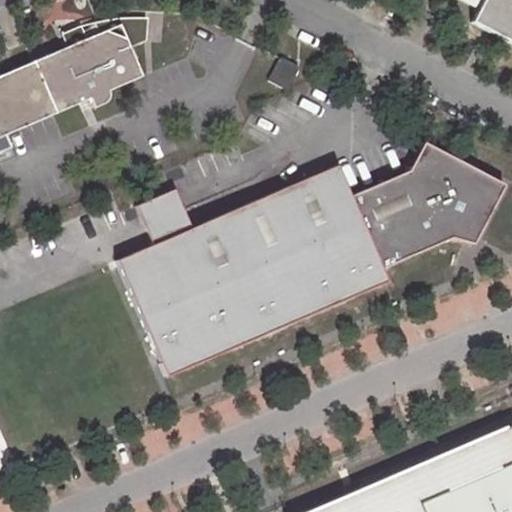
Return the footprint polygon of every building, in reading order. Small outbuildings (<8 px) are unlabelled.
[(482,2),(478,0),(466,0),(464,5),(477,12),(477,10),(482,2)] [(472,20),(511,41),(511,0),(482,0),(482,2),(477,10),(477,12),(472,20)] [(5,134),(89,98),(93,107),(107,101),(109,99),(109,96),(108,93),(107,91),(141,77),(129,49),(146,41),(148,23),(137,20),(124,19),(112,19),(100,21),(99,21),(102,31),(86,38),(68,45),(0,73),(0,149),(9,146),(5,134)] [(81,26),(62,33),(68,45),(86,38),(81,26)] [(282,56),(269,79),(287,89),(300,66),(282,56)] [(252,310),(263,337),(386,285),(379,270),(449,241),(461,243),(475,238),(504,186),(422,141),(407,171),(350,196),(336,164),(213,216),(252,310)] [(112,259),(162,380),(263,337),(252,310),(213,216),(189,227),(172,187),(134,203),(150,242),(112,259)] [(511,511),(511,425),(310,511),(511,511)]
